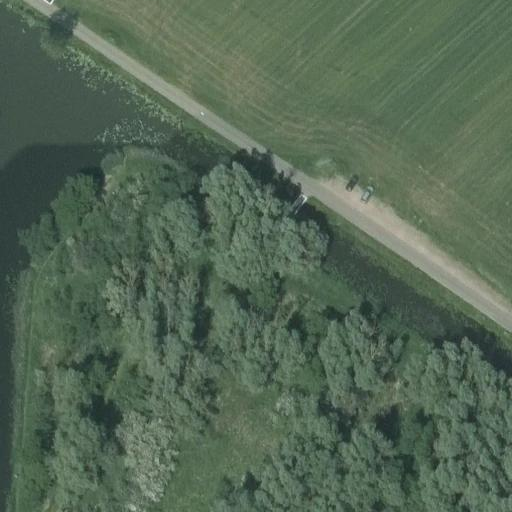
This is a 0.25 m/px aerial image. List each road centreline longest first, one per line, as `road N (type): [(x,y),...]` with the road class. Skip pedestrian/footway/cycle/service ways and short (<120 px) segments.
road 1 (unclassified): [(511,326),(34,0)]
road 2 (track): [(269,247),(164,176),(136,171),(98,192),(31,293),(16,511)]
road 3 (track): [(511,410),(269,247)]
